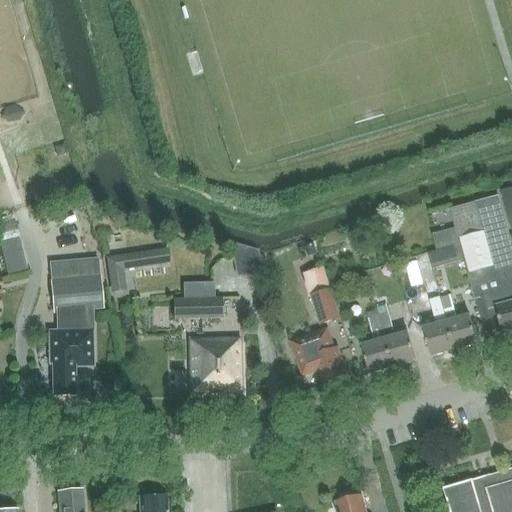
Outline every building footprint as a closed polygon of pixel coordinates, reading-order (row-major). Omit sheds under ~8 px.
[(7,109),(1,118),(10,123),(20,122),(25,113),(16,107),(7,109)] [(511,230),(511,188),(501,192),(511,230)] [(511,236),(510,237),(499,196),(450,210),(455,229),(433,235),(438,251),(461,245),(482,322),(495,318),(493,309),(496,308),(505,337),(511,335),(511,236)] [(27,270),(19,237),(0,241),(0,248),(6,275),(27,270)] [(170,265),(168,248),(105,258),(111,293),(126,291),(123,272),(170,265)] [(102,309),(98,261),(50,265),(55,314),(57,314),(58,332),(49,333),(50,366),(53,366),(53,398),(75,397),(74,365),(78,365),(78,368),(91,367),(91,363),(93,363),(92,311),(102,309)] [(437,284),(441,299),(448,322),(455,350),(478,344),(470,316),(457,320),(450,296),(449,296),(445,282),(437,284)] [(340,320),(339,318),(330,290),(315,295),(310,296),(320,327),(340,320)] [(173,301),(173,321),(221,320),(221,299),(173,301)] [(455,350),(448,322),(441,299),(430,302),(437,326),(425,329),(433,357),(455,350)] [(386,304),(377,307),(385,339),(393,367),(416,361),(409,333),(395,336),(386,304)] [(393,367),(385,339),(377,307),(376,307),(376,310),(367,313),(375,341),(362,345),(370,373),(393,367)] [(349,339),(360,336),(355,318),(344,322),(349,339)] [(291,342),(297,360),(303,377),(319,371),(324,387),(348,379),(338,350),(331,352),(324,331),(291,342)] [(189,341),(190,395),(241,394),(240,340),(189,341)] [(511,511),(511,469),(489,477),(489,476),(473,481),(473,480),(443,489),(450,511),(511,511)] [(82,511),(80,492),(59,494),(60,511),(82,511)] [(364,511),(361,497),(337,504),(339,511),(364,511)] [(139,500),(139,511),(167,511),(166,498),(139,500)]
